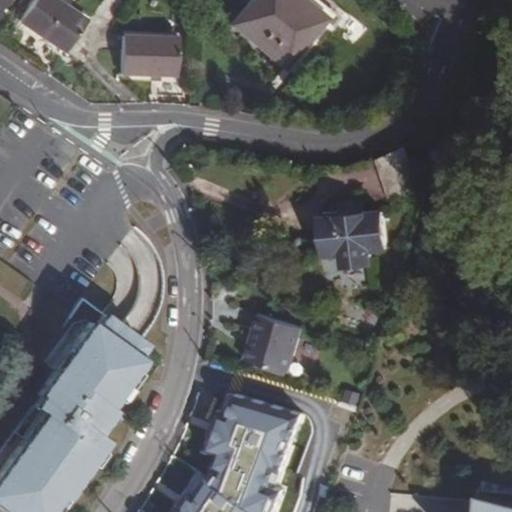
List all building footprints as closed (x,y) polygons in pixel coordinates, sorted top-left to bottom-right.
[(88,23),(56,0),(38,0),(19,26),(63,58),(88,23)] [(335,24),(307,0),(257,0),(233,31),(292,78),(335,24)] [(176,43),(122,41),(122,76),(175,78),(176,43)] [(416,192),(404,150),(377,159),(391,201),(416,192)] [(386,250),(383,214),(322,219),(325,255),(343,253),(343,265),(370,264),(370,252),(386,250)] [(391,317),(351,303),(343,327),(384,341),(391,317)] [(31,426),(0,469),(0,508),(5,511),(47,511),(59,496),(63,498),(103,441),(93,434),(110,410),(106,407),(140,359),(134,355),(143,344),(140,342),(129,334),(109,319),(100,313),(92,325),(87,321),(36,394),(38,396),(22,419),(31,426)] [(252,344),(247,361),(291,374),(304,330),(260,317),(255,334),(258,335),(255,344),(252,344)] [(179,506),(174,511),(278,511),(285,494),(278,491),(306,417),(238,397),(231,414),(223,411),(208,452),(219,456),(214,468),(221,472),(214,483),(204,476),(183,508),(179,506)] [(511,511),(511,489),(482,487),(480,510),(479,511),(511,511)]
